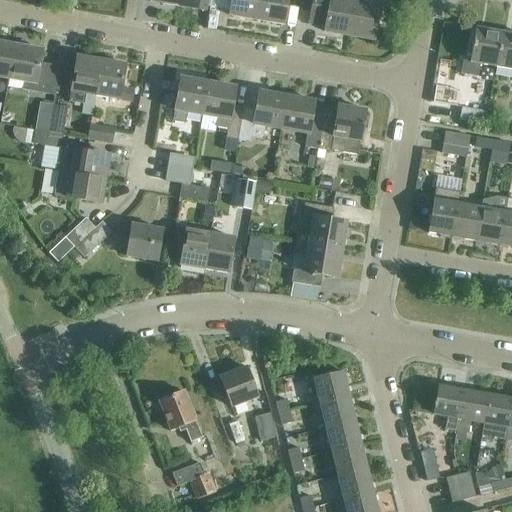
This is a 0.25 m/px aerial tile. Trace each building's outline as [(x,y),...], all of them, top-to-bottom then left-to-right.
[(148,0),(148,3),(176,8),(177,0),(148,0)] [(206,0),(177,0),(176,8),(204,13),(206,0)] [(231,0),(228,17),(255,21),(258,0),(231,0)] [(258,0),(255,21),(282,26),(286,0),(258,0)] [(325,33),(348,37),(354,2),(346,1),(346,0),(313,0),(309,23),(326,26),(325,33)] [(354,2),(348,37),(373,41),(379,6),(354,2)] [(494,67),(500,33),(475,29),(468,63),(463,62),(460,75),(477,78),(479,65),(494,67)] [(511,35),(500,33),(494,67),(511,70),(511,35)] [(0,80),(7,81),(13,46),(0,43),(0,80)] [(13,46),(7,81),(22,84),(21,90),(55,96),(60,68),(39,64),(41,51),(13,46)] [(94,97),(100,61),(76,57),(68,103),(83,106),(85,96),(94,97)] [(94,97),(119,102),(130,104),(132,92),(121,90),(125,66),(100,61),(94,97)] [(187,114),(201,117),(207,84),(180,79),(172,123),(185,125),(187,114)] [(207,84),(201,117),(217,119),(216,127),(228,129),(226,138),(224,151),(235,153),(237,140),(243,109),(231,107),(235,89),(207,84)] [(455,108),(458,91),(434,87),(431,104),(455,108)] [(254,111),(243,109),(237,140),(250,142),(251,138),(262,141),(264,128),(280,130),(285,98),(258,93),(254,111)] [(303,148),(317,150),(324,115),(311,112),(312,102),(285,98),(280,130),(305,135),(303,148)] [(48,133),(62,136),(66,108),(53,106),(48,133)] [(324,115),(317,150),(329,152),(330,149),(357,154),(365,112),(337,107),(336,112),(325,110),(324,115)] [(458,121),(483,125),(485,113),(460,109),(458,121)] [(86,140),(111,144),(113,131),(89,126),(86,140)] [(48,133),(35,131),(32,145),(59,150),(62,136),(48,133)] [(440,154),(465,158),(468,138),(444,134),(440,154)] [(474,148),(491,152),(493,142),(476,138),(474,148)] [(493,142),(491,152),(508,155),(510,145),(493,142)] [(57,173),(70,175),(104,181),(108,157),(74,151),(72,152),(59,150),(55,173),(57,173)] [(508,155),(491,152),(489,163),(505,166),(508,155)] [(215,158),(214,168),(235,171),(236,160),(215,158)] [(168,166),(165,182),(189,187),(193,171),(168,166)] [(70,175),(57,173),(52,197),(100,206),(104,181),(70,175)] [(237,181),(233,209),(251,212),(255,184),(237,181)] [(271,184),(257,182),(255,192),(269,195),(271,184)] [(189,187),(180,185),(178,199),(205,205),(207,191),(189,187)] [(451,239),(457,204),(459,193),(435,188),(427,235),(451,239)] [(475,243),(498,247),(507,200),(506,199),(506,201),(496,199),(482,202),(481,208),(475,243)] [(511,200),(507,200),(498,247),(511,249),(511,200)] [(481,208),(457,204),(451,239),(475,243),(481,208)] [(295,233),(293,244),(341,251),(346,224),(330,221),(332,210),(304,205),(302,217),(311,218),(308,235),(295,233)] [(410,225),(408,231),(417,232),(423,233),(424,222),(418,221),(410,219),(410,225)] [(65,240),(73,249),(94,231),(85,222),(65,240)] [(125,257),(154,262),(160,231),(120,224),(118,235),(129,237),(125,257)] [(94,231),(73,249),(83,260),(110,235),(101,225),(94,231)] [(179,266),(202,270),(208,235),(177,229),(175,241),(183,243),(179,266)] [(208,235),(202,270),(227,274),(233,239),(208,235)] [(272,243),(249,239),(245,260),(260,263),(260,258),(269,260),(272,243)] [(341,251),(293,244),(292,254),(304,257),(301,273),(293,272),(291,284),(319,288),(321,276),(337,279),(341,251)] [(220,378),(231,407),(256,397),(245,368),(220,378)] [(313,379),(319,403),(348,396),(342,372),(313,379)] [(443,430),(456,432),(463,392),(437,387),(432,415),(445,417),(443,430)] [(469,422),(483,424),(488,396),(463,392),(456,432),(467,434),(469,422)] [(183,426),(190,444),(202,439),(184,393),(158,403),(169,432),(183,426)] [(319,403),(325,427),(354,420),(348,396),(319,403)] [(511,400),(488,396),(483,424),(481,436),(493,439),(505,441),(511,403),(511,400)] [(278,413),(287,411),(285,399),(275,402),(278,413)] [(281,427),(290,425),(287,411),(278,413),(281,427)] [(254,417),(259,441),(275,438),(269,414),(254,417)] [(325,427),(331,452),(360,445),(354,420),(325,427)] [(331,452),(337,476),(366,469),(360,445),(331,452)] [(287,452),(289,462),(301,459),(299,449),(287,452)] [(301,459),(289,462),(292,475),(304,472),(301,459)] [(190,483),(196,501),(215,494),(208,475),(204,476),(199,464),(171,475),(176,488),(190,483)] [(422,468),(425,482),(440,478),(436,464),(422,468)] [(480,468),(475,467),(474,474),(480,496),(493,493),(491,485),(493,485),(491,477),(479,475),(480,468)] [(337,476),(343,501),(372,493),(366,469),(337,476)] [(445,479),(448,491),(472,486),(469,473),(445,479)] [(505,482),(493,485),(491,485),(493,493),(493,494),(507,491),(505,482)] [(472,486),(448,491),(451,504),(475,498),(472,486)] [(343,501),(345,511),(376,511),(372,493),(343,501)] [(300,500),(302,511),(314,508),(311,497),(300,500)]
